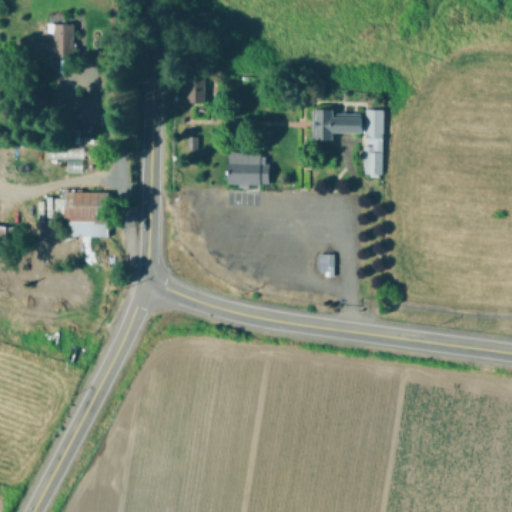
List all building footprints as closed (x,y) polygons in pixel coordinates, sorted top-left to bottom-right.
[(32,51),(73,51),(73,22),(32,22),(32,51)] [(193,77),(203,77),(203,104),(193,104),(193,77)] [(41,93),(55,94),(56,86),(42,85),(41,93)] [(330,113),(359,113),(359,132),(331,132),(331,137),(306,137),(306,109),(330,109),(330,113)] [(363,109),(381,109),(380,173),(361,173),(363,109)] [(58,128),(58,157),(96,157),(96,135),(85,135),(85,128),(58,128)] [(105,235),(61,235),(62,191),(106,192),(105,235)] [(333,253),(333,276),(326,276),(326,270),(316,270),(317,253),(333,253)]
